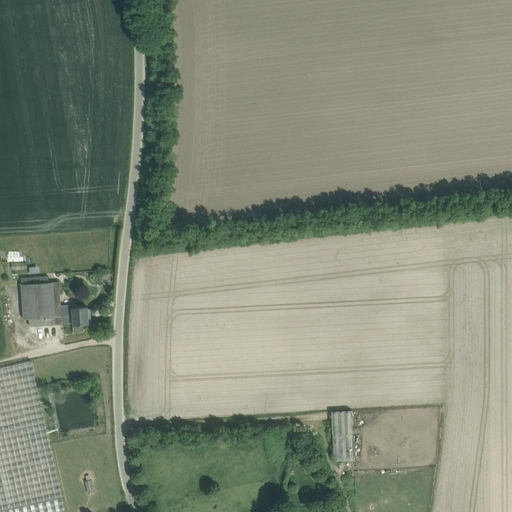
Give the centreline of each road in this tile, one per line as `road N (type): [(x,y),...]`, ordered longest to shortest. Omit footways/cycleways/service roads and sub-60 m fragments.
road 1 (unclassified): [(137,511),(121,464),(116,390),(140,91),(133,0)]
road 2 (track): [(0,363),(118,341)]
